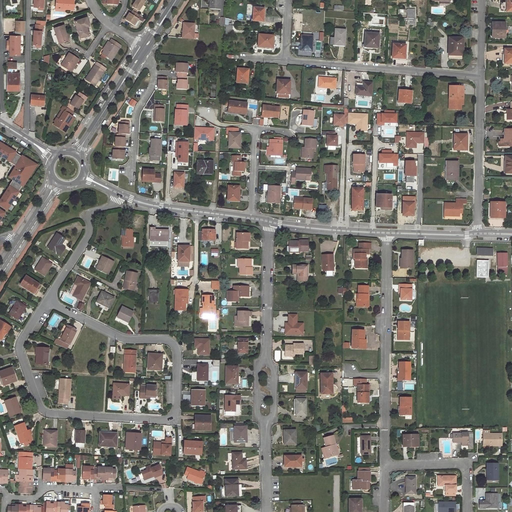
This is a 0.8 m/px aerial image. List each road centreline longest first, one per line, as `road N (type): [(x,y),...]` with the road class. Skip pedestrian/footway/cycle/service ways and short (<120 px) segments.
road 1 (residential): [(47,300),(20,344),(44,410),(160,420),(175,412),(172,343),(123,338),(67,311)]
road 2 (residential): [(481,75),(284,61)]
road 3 (residential): [(481,75),(477,233)]
road 4 (residential): [(386,232),(386,375)]
road 5 (residential): [(133,184),(136,115),(153,78),(153,65),(140,54)]
road 6 (residential): [(271,222),(265,358)]
road 7 (residential): [(120,194),(90,216),(86,240),(47,300)]
road 8 (tertiary): [(250,217),(120,194)]
road 9 (residential): [(384,465),(467,463),(467,511)]
